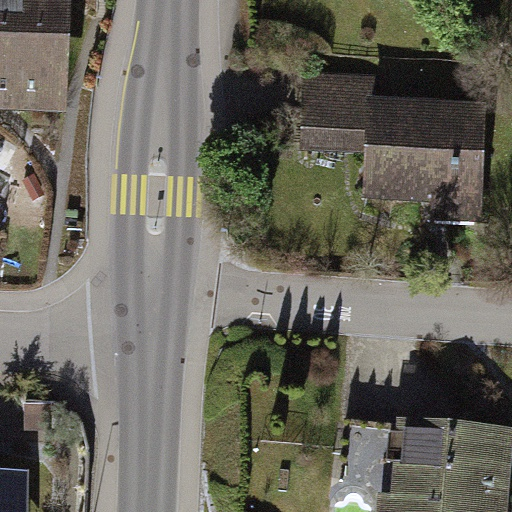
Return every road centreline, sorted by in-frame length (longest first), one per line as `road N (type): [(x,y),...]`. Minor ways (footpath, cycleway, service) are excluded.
road 1 (secondary): [(167,0),(151,343)]
road 2 (secondary): [(151,343),(147,511)]
road 3 (residential): [(0,335),(151,343)]
